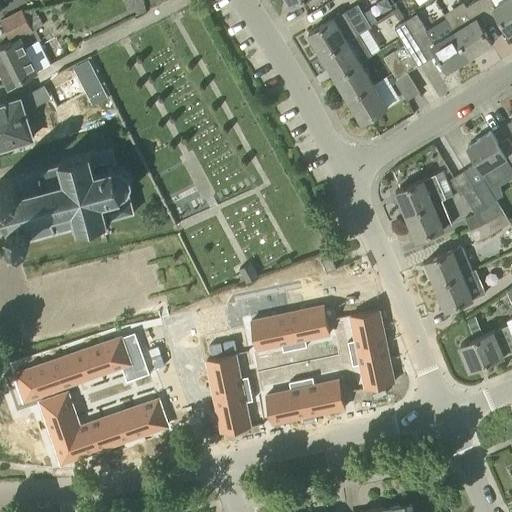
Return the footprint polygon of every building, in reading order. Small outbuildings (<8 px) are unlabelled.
[(136,0),(138,7),(139,13),(146,10),(145,6),(144,0),(136,0)] [(478,0),(476,0),(447,18),(449,21),(470,56),(493,42),(483,26),(491,21),(478,0)] [(509,32),(511,30),(511,0),(504,0),(497,5),(493,0),(478,0),(491,21),(499,16),(509,32)] [(334,17),(309,32),(322,55),(359,33),(369,27),(372,25),(359,2),(345,10),(334,17)] [(26,10),(35,29),(44,24),(39,14),(38,15),(34,8),(26,10)] [(11,40),(32,29),(23,9),(1,20),(11,40)] [(399,9),(393,12),(400,23),(406,20),(405,19),(399,9)] [(470,56),(449,21),(429,33),(417,12),(405,19),(406,20),(429,58),(438,53),(448,70),(470,56)] [(395,26),(405,43),(419,65),(429,58),(406,20),(400,23),(395,26)] [(21,36),(0,46),(0,63),(10,84),(38,70),(51,64),(51,63),(39,40),(41,40),(35,29),(21,37),(21,36)] [(322,55),(335,77),(361,61),(361,60),(372,54),(359,33),(322,55)] [(405,43),(395,50),(408,71),(419,65),(405,43)] [(397,78),(408,71),(395,50),(384,56),(397,78)] [(374,83),(361,61),(335,77),(349,99),(374,83)] [(388,105),(374,83),(349,99),(362,121),(388,105)] [(25,95),(0,102),(0,146),(34,136),(25,109),(29,108),(50,96),(44,84),(25,95)] [(501,183),(511,177),(511,144),(508,137),(498,143),(491,131),(468,145),(487,177),(474,185),(487,207),(497,200),(497,199),(491,189),(501,183)] [(130,190),(133,181),(130,172),(122,165),(117,165),(116,163),(117,163),(113,145),(60,158),(61,162),(41,167),(40,166),(38,166),(38,168),(15,174),(15,175),(0,179),(0,180),(4,194),(2,194),(10,225),(12,224),(15,239),(31,235),(31,236),(55,230),(55,231),(58,231),(57,229),(78,224),(79,227),(110,219),(109,218),(135,212),(130,193),(128,193),(127,191),(128,191),(130,190)] [(487,207),(474,185),(465,172),(455,178),(463,192),(476,213),(487,207)] [(406,214),(443,199),(441,193),(433,174),(396,190),(406,214)] [(453,222),(443,199),(406,214),(416,238),(444,227),(444,225),(453,222)] [(482,224),(504,211),(497,200),(487,207),(476,213),(467,217),(472,229),(482,224)] [(477,239),(489,235),(510,221),(504,211),(482,224),(472,229),(477,239)] [(473,269),(463,245),(426,260),(436,285),(473,269)] [(331,255),(322,259),(327,272),(337,268),(331,255)] [(251,262),(249,263),(240,268),(247,282),(258,276),(251,262)] [(446,309),(486,292),(476,268),(473,269),(436,285),(446,309)] [(325,305),(288,312),(294,340),(295,349),(307,347),(305,338),(330,333),(325,305)] [(356,339),(347,341),(350,353),(359,351),(386,345),(379,308),(351,314),(356,339)] [(288,312),(251,320),(257,348),(282,343),(284,352),(295,349),(294,340),(288,312)] [(476,315),(467,319),(469,324),(474,335),(483,331),(478,320),(476,315)] [(471,369),(511,351),(511,331),(509,324),(461,344),(471,369)] [(135,330),(121,335),(124,344),(138,339),(135,330)] [(121,335),(86,347),(95,374),(122,365),(124,372),(136,368),(133,361),(131,362),(127,353),(124,344),(121,335)] [(138,339),(124,344),(127,353),(141,348),(138,339)] [(359,351),(350,353),(352,364),(361,363),(366,387),(394,382),(386,345),(359,351)] [(86,347),(51,359),(61,386),(95,374),(86,347)] [(141,348),(127,353),(131,362),(133,361),(144,357),(141,348)] [(235,353),(207,358),(215,395),(243,389),(252,388),(249,376),(240,378),(235,353)] [(144,357),(133,361),(136,368),(147,364),(144,357)] [(51,359),(16,371),(25,398),(61,386),(51,359)] [(147,364),(136,368),(138,376),(150,372),(147,364)] [(136,368),(124,372),(127,380),(138,376),(136,368)] [(313,375),(301,377),(303,386),(309,414),(346,407),(340,379),(315,384),(313,375)] [(291,389),(266,394),(272,422),(309,414),(303,386),(301,377),(289,380),(291,389)] [(243,389),(215,395),(223,432),(250,426),(245,401),(254,399),(252,388),(243,389)] [(68,391),(41,400),(53,435),(80,426),(80,425),(68,391)] [(158,398),(123,410),(132,437),(168,425),(158,398)] [(123,410),(89,422),(98,449),(132,437),(123,410)] [(80,426),(53,435),(62,461),(98,449),(89,422),(80,425),(80,426)] [(386,507),(386,511),(414,511),(413,503),(386,507)]
